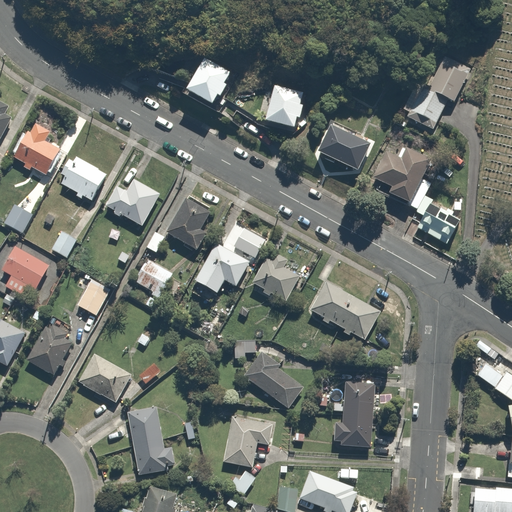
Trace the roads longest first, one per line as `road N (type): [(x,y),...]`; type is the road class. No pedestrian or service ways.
road 1 (residential): [(0,16),(47,64),(449,286)]
road 2 (residential): [(423,511),(439,301),(449,286)]
road 3 (residential): [(0,426),(16,422),(57,444),(83,492),(81,511)]
